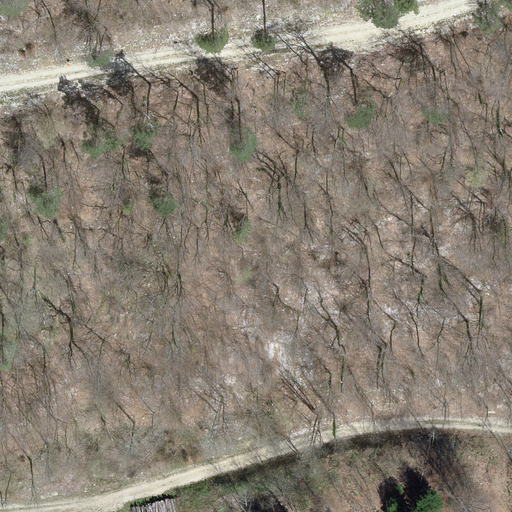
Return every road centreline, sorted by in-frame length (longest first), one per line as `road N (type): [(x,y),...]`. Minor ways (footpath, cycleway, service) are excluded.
road 1 (track): [(511,425),(360,427),(116,496),(0,509)]
road 2 (track): [(0,84),(410,20),(478,0)]
